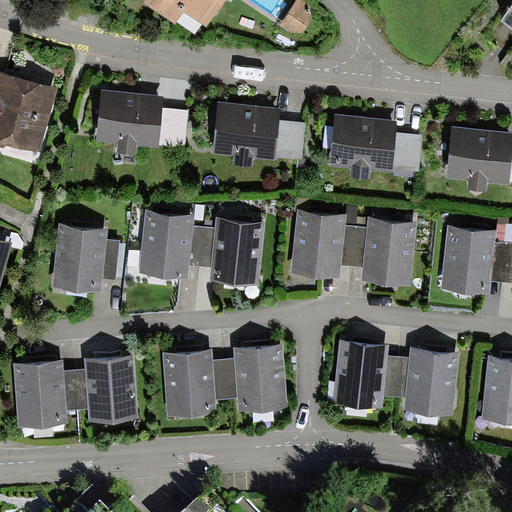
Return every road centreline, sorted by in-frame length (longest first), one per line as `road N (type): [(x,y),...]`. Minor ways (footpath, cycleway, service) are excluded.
road 1 (residential): [(0,11),(151,53),(363,74)]
road 2 (residential): [(0,462),(307,442)]
road 3 (residential): [(12,337),(308,310)]
road 4 (residential): [(307,442),(429,451),(511,472)]
road 5 (residential): [(308,310),(511,330)]
road 6 (residential): [(363,74),(511,90)]
road 7 (residential): [(307,442),(308,310)]
